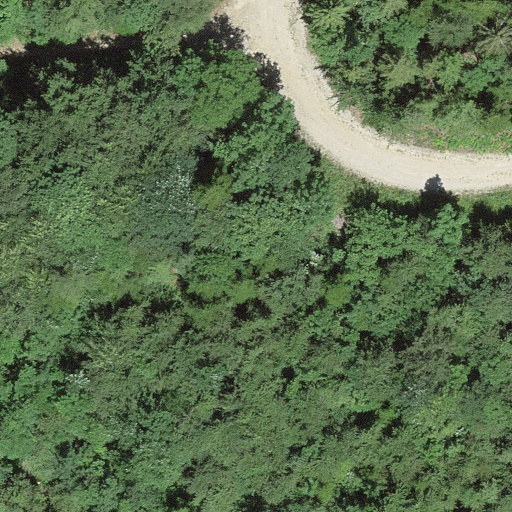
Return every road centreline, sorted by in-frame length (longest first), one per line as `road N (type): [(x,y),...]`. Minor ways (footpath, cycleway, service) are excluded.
road 1 (track): [(279,0),(287,61),(366,149),(434,172),(511,171)]
road 2 (track): [(0,55),(278,27)]
